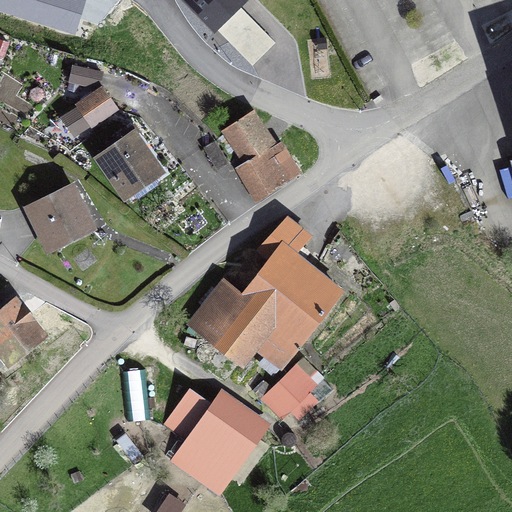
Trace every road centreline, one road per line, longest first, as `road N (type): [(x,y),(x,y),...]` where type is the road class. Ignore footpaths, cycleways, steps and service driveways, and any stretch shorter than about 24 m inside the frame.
road 1 (residential): [(115,336),(174,281),(356,146)]
road 2 (residential): [(356,146),(227,83),(171,27),(157,0)]
road 3 (residential): [(356,146),(511,47)]
road 4 (residential): [(0,453),(115,336)]
road 5 (residential): [(115,336),(0,269)]
